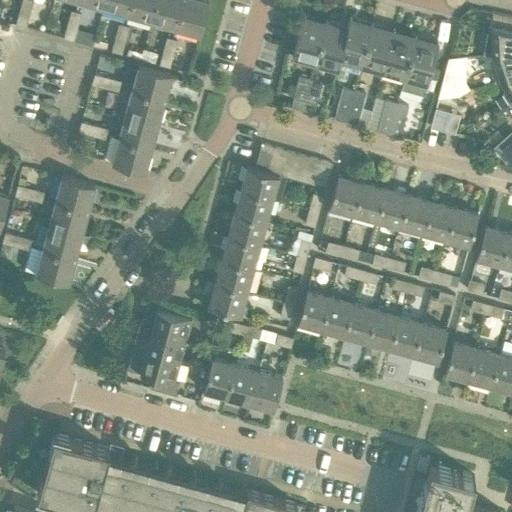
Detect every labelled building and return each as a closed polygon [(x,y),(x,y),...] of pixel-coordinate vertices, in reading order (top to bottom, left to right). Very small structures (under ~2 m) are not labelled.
[(30,12),(32,0),(20,0),(19,9),(30,12)] [(126,11),(129,0),(103,0),(102,5),(126,11)] [(150,18),(155,0),(129,0),(126,11),(150,18)] [(174,24),(180,0),(155,0),(150,18),(174,24)] [(199,31),(207,0),(180,0),(174,24),(199,31)] [(26,26),(30,12),(19,9),(15,23),(26,26)] [(70,9),(66,22),(76,25),(76,23),(80,11),(70,9)] [(488,24),(483,53),(492,53),(499,53),(499,52),(511,50),(511,14),(491,11),(488,24)] [(302,16),(292,52),(315,58),(325,23),(302,16)] [(340,55),(338,64),(358,70),(361,61),(371,25),(348,19),(345,28),(347,29),(339,55),(340,55)] [(66,22),(63,36),(72,39),(75,27),(76,25),(66,22)] [(124,38),(128,25),(118,22),(114,35),(124,38)] [(325,23),(315,58),(338,65),(338,64),(340,55),(339,55),(347,29),(345,28),(325,23)] [(371,25),(361,61),(382,66),(392,31),(371,25)] [(392,31),(382,66),(404,72),(414,37),(392,31)] [(404,72),(400,88),(423,94),(437,43),(437,40),(415,33),(414,37),(404,72)] [(121,52),(124,38),(114,35),(111,49),(121,52)] [(172,51),(176,38),(165,35),(162,48),(172,51)] [(168,64),(172,51),(162,48),(158,62),(168,64)] [(494,57),(490,60),(490,74),(493,75),(494,80),(500,78),(507,76),(511,73),(511,50),(499,52),(499,53),(492,53),(494,57)] [(164,96),(171,71),(138,62),(131,87),(164,96)] [(104,86),(107,76),(94,73),(91,83),(104,86)] [(507,76),(500,78),(504,84),(502,93),(509,104),(511,102),(511,73),(507,76)] [(301,108),(309,77),(298,74),(290,105),(301,108)] [(118,89),(120,79),(107,76),(104,86),(118,89)] [(313,111),(321,80),(309,77),(301,108),(313,111)] [(425,89),(432,91),(433,91),(435,82),(436,80),(435,80),(427,78),(425,89)] [(457,94),(463,91),(468,87),(464,80),(453,86),(457,94)] [(345,120),(353,89),(341,86),(333,117),(345,120)] [(158,120),(164,96),(131,87),(125,111),(158,120)] [(468,88),(458,94),(462,101),(473,95),(468,88)] [(356,123),(364,92),(353,89),(345,120),(356,123)] [(388,132),(396,101),(384,98),(376,129),(388,132)] [(399,135),(408,104),(396,101),(388,132),(399,135)] [(430,125),(443,129),(448,109),(435,106),(430,125)] [(151,143),(158,120),(125,111),(118,134),(151,143)] [(91,134),(94,124),(81,121),(78,131),(91,134)] [(105,138),(108,128),(94,124),(91,134),(105,138)] [(144,168),(151,143),(118,134),(112,159),(144,168)] [(492,146),(498,153),(510,143),(503,136),(492,146)] [(511,141),(510,143),(498,153),(508,164),(511,160),(511,141)] [(262,142),(255,167),(269,171),(276,146),(262,142)] [(276,146),(269,171),(279,174),(280,174),(287,149),(276,146)] [(287,149),(280,174),(291,177),(298,152),(287,149)] [(298,152),(291,177),(302,180),(309,155),(298,152)] [(309,155),(302,180),(314,183),(321,158),(309,155)] [(321,158),(314,183),(326,187),(333,162),(321,158)] [(247,165),(241,189),(273,198),(279,174),(269,171),(255,167),(247,165)] [(62,173),(55,198),(88,207),(95,182),(62,173)] [(354,211),(362,179),(338,173),(330,205),(354,211)] [(377,218),(385,186),(362,179),(354,211),(377,218)] [(28,197),(30,187),(17,184),(14,193),(28,197)] [(399,224),(408,192),(385,186),(377,218),(399,224)] [(42,200),(44,191),(30,187),(28,197),(42,200)] [(241,189),(234,212),(266,220),(273,198),(241,189)] [(0,223),(9,193),(0,190),(0,223)] [(317,210),(321,194),(312,192),(308,207),(317,210)] [(422,230),(431,198),(408,192),(399,224),(422,230)] [(55,198),(49,221),(82,231),(88,207),(55,198)] [(445,236),(454,204),(431,198),(422,230),(445,236)] [(469,243),(478,211),(454,204),(445,236),(469,243)] [(313,225),(317,210),(308,207),(304,222),(313,225)] [(234,212),(228,234),(260,243),(266,220),(234,212)] [(49,221),(42,245),(75,254),(82,231),(49,221)] [(483,224),(474,256),(498,263),(507,230),(483,224)] [(12,243),(15,244),(18,233),(4,229),(1,240),(12,243)] [(511,231),(507,230),(498,263),(511,266),(511,231)] [(31,237),(18,233),(15,244),(28,247),(31,237)] [(228,234),(222,257),(254,266),(260,243),(228,234)] [(305,256),(309,240),(300,238),(296,253),(305,256)] [(12,243),(1,240),(0,245),(0,252),(9,255),(12,243)] [(342,253),(345,244),(327,240),(325,248),(342,253)] [(31,244),(24,267),(35,270),(56,276),(59,276),(60,277),(68,279),(75,254),(42,245),(42,247),(31,244)] [(356,257),(358,248),(345,244),(342,253),(356,257)] [(388,266),(391,256),(374,251),(371,261),(388,266)] [(301,271),(305,256),(296,253),(292,269),(301,271)] [(327,268),(330,259),(316,255),(313,265),(327,268)] [(402,270),(405,260),(391,256),(388,266),(402,270)] [(222,257),(216,280),(248,289),(254,266),(222,257)] [(360,277),(363,268),(345,263),(343,273),(360,277)] [(434,279),(436,269),(420,265),(417,275),(434,279)] [(374,281),(376,272),(363,268),(360,277),(374,281)] [(448,283),(451,273),(436,269),(434,279),(448,283)] [(406,291),(408,281),(392,276),(389,286),(406,291)] [(468,278),(466,288),(481,292),(484,282),(468,278)] [(216,280),(209,304),(241,313),(245,314),(248,304),(244,303),(248,289),(216,280)] [(421,295),(424,285),(408,281),(406,291),(421,295)] [(293,301),(296,286),(287,284),(283,299),(293,301)] [(511,289),(500,286),(497,296),(511,300),(511,289)] [(322,327),(331,294),(307,288),(298,320),(322,327)] [(440,289),(437,299),(453,303),(455,294),(440,289)] [(345,333),(354,301),(331,294),(322,327),(345,333)] [(472,298),(469,308),(484,312),(487,302),(472,298)] [(289,317),(293,301),(283,299),(279,315),(289,317)] [(368,339),(377,307),(354,301),(345,333),(368,339)] [(487,302),(484,312),(500,317),(502,307),(487,302)] [(28,306),(24,317),(40,322),(43,310),(28,306)] [(186,338),(192,317),(158,307),(154,321),(153,323),(144,315),(142,318),(140,320),(139,323),(139,325),(186,338)] [(390,346),(399,313),(377,307),(368,339),(390,346)] [(413,352),(422,319),(399,313),(390,346),(413,352)] [(230,319),(227,329),(244,333),(247,324),(230,319)] [(437,359),(446,326),(422,319),(413,352),(437,359)] [(247,324),(244,333),(257,337),(259,328),(247,324)] [(186,338),(139,325),(138,328),(138,330),(138,334),(138,336),(150,335),(150,337),(146,350),(180,359),(186,338)] [(290,346),(292,337),(277,333),(274,342),(290,346)] [(452,338),(443,371),(466,378),(476,344),(452,338)] [(476,344),(466,378),(490,384),(499,350),(476,344)] [(180,359),(146,350),(143,363),(141,364),(133,357),(131,358),(130,360),(129,362),(128,364),(127,368),(153,375),(150,385),(175,392),(178,381),(175,380),(180,359)] [(511,354),(499,350),(490,384),(511,390),(511,354)] [(227,395),(237,363),(213,356),(204,388),(227,395)] [(250,401),(259,369),(237,363),(227,395),(250,401)] [(273,408),(283,376),(259,369),(250,401),(273,408)] [(45,460),(37,492),(104,510),(103,511),(106,511),(107,509),(118,511),(117,511),(293,511),(297,500),(246,487),(245,492),(118,457),(120,450),(108,447),(108,446),(53,431),(48,451),(49,451),(49,450),(53,451),(50,462),(45,460)] [(498,511),(500,508),(468,499),(474,474),(430,462),(416,511),(498,511)]
